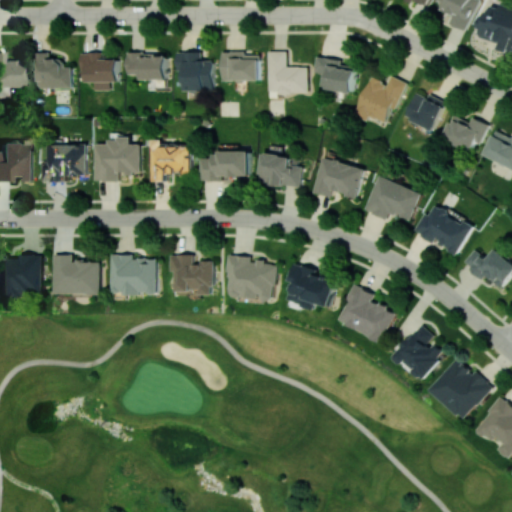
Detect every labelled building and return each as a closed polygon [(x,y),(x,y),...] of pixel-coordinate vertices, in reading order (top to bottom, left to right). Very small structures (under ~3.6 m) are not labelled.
[(481,0),(440,0),(437,7),(454,15),(451,21),(467,29),(481,0)] [(511,5),(503,3),(501,7),(493,4),(489,15),(484,13),(478,35),(501,42),(499,48),(511,52),(511,5)] [(262,79),(262,54),(245,54),(245,49),(223,50),(224,80),(262,79)] [(26,85),(24,58),(4,60),(3,50),(0,50),(0,96),(7,96),(7,86),(26,85)] [(215,89),(215,59),(203,59),(202,50),(177,51),(178,70),(186,70),(186,89),(215,89)] [(288,50),(270,50),(269,92),(309,92),(309,65),(288,65),(288,50)] [(73,87),(73,66),(64,66),(64,58),(51,58),(51,51),(42,51),(42,60),(38,60),(38,87),(73,87)] [(112,88),(112,80),(120,80),(120,57),(105,57),(105,51),(82,51),(82,70),(87,70),(87,81),(96,81),(96,88),(112,88)] [(168,78),(168,53),(129,52),(128,76),(168,78)] [(323,72),(320,86),(353,92),(358,66),(342,63),(343,59),(318,55),(315,71),(323,72)] [(372,75),(355,114),(368,120),(370,115),(389,123),(407,81),(393,75),(389,82),(372,75)] [(405,115),(434,130),(448,102),(432,93),(429,97),(418,91),(405,115)] [(473,116),(471,121),(454,113),(444,139),(472,151),(477,141),(481,143),(490,123),(473,116)] [(486,156),(511,165),(511,135),(495,130),(486,156)] [(97,143),(97,180),(121,180),(121,172),(143,173),(143,143),(133,143),(133,137),(109,137),(109,143),(97,143)] [(195,174),(195,143),(163,143),(163,139),(152,139),(152,180),(171,180),(171,173),(195,174)] [(34,180),(34,149),(24,148),(25,142),(0,141),(0,180),(11,181),(11,175),(22,175),(22,180),(34,180)] [(88,175),(89,144),(49,143),(49,160),(44,160),(43,180),(68,180),(68,174),(88,175)] [(252,150),(213,150),(213,157),(202,157),(201,180),(224,180),(224,175),(252,175),(252,150)] [(302,187),(305,165),(294,163),(295,156),(265,151),(261,181),(302,187)] [(316,191),(333,196),(334,190),(359,197),(366,167),(324,156),(316,191)] [(424,192),(381,174),(366,209),(388,218),(391,211),(412,219),(424,192)] [(459,253),(475,226),(436,204),(431,214),(427,212),(416,231),(436,242),(437,240),(459,253)] [(505,286),(511,277),(511,258),(498,248),(490,258),(476,248),(465,263),(486,278),(489,274),(505,286)] [(45,294),(45,253),(23,253),(23,255),(0,255),(0,283),(0,295),(45,294)] [(56,293),(103,293),(103,261),(75,261),(75,253),(56,253),(56,293)] [(114,293),(160,293),(160,257),(135,257),(135,253),(114,253),(114,293)] [(215,260),(196,260),(196,253),(172,253),(172,271),(179,271),(179,290),(201,290),(201,294),(216,294),(215,260)] [(278,262),(253,260),(253,255),(230,253),(228,285),(232,285),(231,296),(276,298),(278,262)] [(333,306),(340,279),(318,274),(320,268),(296,262),(291,280),(294,280),(289,300),(316,307),(317,302),(333,306)] [(399,310),(375,299),(377,293),(357,283),(340,320),(385,341),(399,310)] [(396,357),(424,380),(446,353),(431,341),(436,334),(424,324),(396,357)] [(431,388),(466,419),(496,386),(477,370),(475,372),(459,357),(431,388)] [(511,457),(511,401),(503,395),(480,427),(503,445),(500,449),(511,457)]
